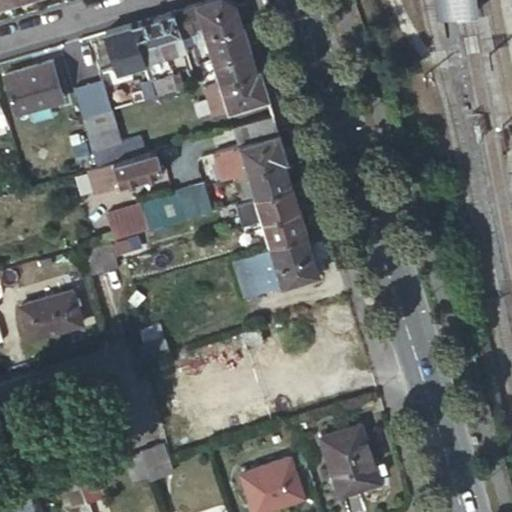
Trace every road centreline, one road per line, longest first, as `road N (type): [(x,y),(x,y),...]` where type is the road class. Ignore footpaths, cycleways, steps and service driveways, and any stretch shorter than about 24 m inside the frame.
road 1 (tertiary): [(296,0),(463,511)]
road 2 (residential): [(0,387),(119,354),(146,439),(0,486)]
road 3 (unknown): [(240,385),(318,368),(421,372)]
road 4 (residential): [(0,37),(128,0)]
